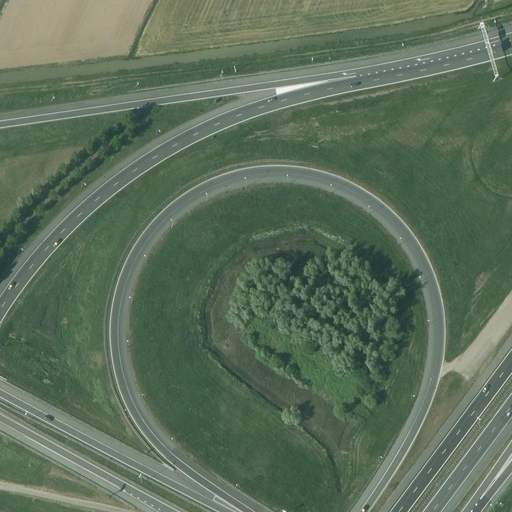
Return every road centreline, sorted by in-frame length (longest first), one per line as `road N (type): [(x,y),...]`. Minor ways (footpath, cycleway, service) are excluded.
road 1 (motorway): [(248,511),(170,457),(135,416),(118,368),(115,306),(137,248),(182,199),(216,181),(280,170),(316,175),(377,202),(420,251),(435,286),(437,372),(424,410),(364,511)]
road 2 (motorway): [(358,82),(229,118),(128,174),(46,248),(0,309)]
road 3 (motorway): [(358,82),(276,84),(0,125)]
road 4 (motorway): [(225,511),(0,393)]
road 5 (motorway): [(0,418),(170,511)]
road 6 (motorway): [(511,360),(399,511)]
road 7 (motorway): [(511,47),(358,82)]
road 8 (motorway): [(432,511),(511,405)]
road 9 (track): [(0,486),(118,511)]
